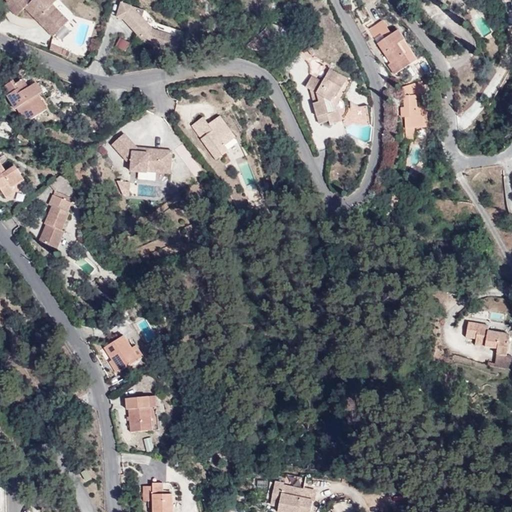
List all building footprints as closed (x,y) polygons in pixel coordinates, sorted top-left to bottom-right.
[(12,6),(9,9),(18,17),(26,9),(54,37),(70,22),(54,6),(59,0),(35,0),(32,3),(28,0),(5,0),(8,3),(12,6)] [(144,18),(146,10),(123,3),(118,17),(128,20),(140,33),(139,34),(137,39),(177,52),(182,38),(156,30),(155,30),(144,18)] [(148,11),(146,10),(144,18),(155,30),(156,30),(182,38),(184,31),(159,23),(148,11)] [(402,87),(422,81),(411,63),(417,59),(398,30),(392,34),(383,20),(369,30),(391,62),(389,64),(402,87)] [(260,33),(270,45),(276,40),(266,28),(260,33)] [(53,45),(51,50),(69,58),(71,53),(53,45)] [(306,87),(310,89),(316,93),(319,102),(314,103),(319,123),(329,121),(330,124),(341,121),(334,96),(336,94),(338,95),(348,78),(330,68),(325,78),(315,72),(306,87)] [(13,80),(4,86),(9,94),(7,96),(15,109),(16,108),(20,115),(22,114),(27,122),(54,104),(50,96),(42,101),(38,95),(42,92),(36,82),(28,87),(23,79),(15,84),(13,80)] [(426,92),(422,81),(402,87),(401,87),(404,95),(405,107),(401,107),(401,116),(405,116),(406,139),(414,139),(415,127),(427,127),(426,106),(417,107),(416,95),(426,92)] [(316,93),(310,89),(314,103),(319,102),(316,93)] [(350,124),(371,122),(369,104),(348,106),(350,124)] [(222,116),(215,121),(217,124),(214,127),(211,124),(205,117),(196,124),(207,137),(204,139),(220,159),(231,150),(228,145),(238,137),(222,116)] [(133,151),(137,148),(125,133),(113,144),(127,160),(132,161),(131,171),(148,172),(148,171),(171,173),(173,151),(149,149),(149,153),(133,151)] [(0,164),(0,189),(6,198),(14,193),(11,188),(24,180),(15,166),(5,172),(0,164)] [(51,184),(56,191),(71,180),(66,173),(51,184)] [(55,190),(53,195),(71,203),(73,198),(56,191),(55,190)] [(71,203),(53,195),(49,204),(52,206),(45,224),(46,224),(39,241),(57,248),(64,232),(62,230),(69,213),(67,212),(71,203)] [(488,325),(469,322),(466,336),(476,338),(475,344),(497,348),(497,354),(507,355),(510,334),(488,331),(488,325)] [(105,348),(112,360),(118,370),(119,372),(127,367),(132,374),(137,371),(132,364),(144,356),(137,345),(132,348),(124,335),(105,348)] [(118,370),(112,360),(109,362),(116,372),(118,370)] [(126,410),(129,410),(130,432),(152,430),(150,408),(153,408),(153,398),(125,400),(126,410)] [(288,474),(287,484),(304,486),(305,476),(288,474)] [(276,482),(271,504),(280,505),(278,511),(280,511),(311,511),(314,501),(315,501),(317,491),(304,488),(303,490),(284,486),(284,484),(276,482)] [(152,486),(143,486),(144,501),(153,501),(152,511),(172,511),(172,494),(166,494),(165,490),(162,490),(162,483),(153,483),(152,486)]
